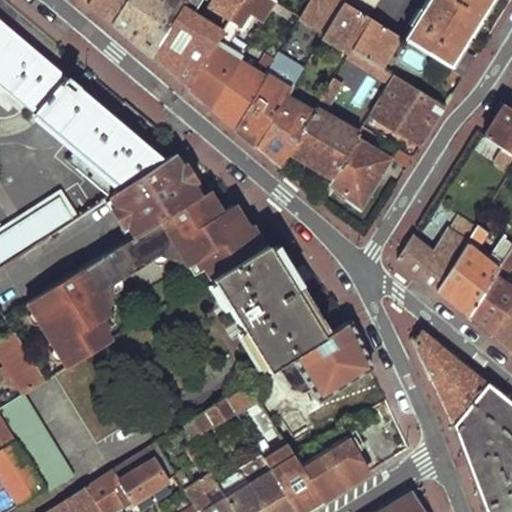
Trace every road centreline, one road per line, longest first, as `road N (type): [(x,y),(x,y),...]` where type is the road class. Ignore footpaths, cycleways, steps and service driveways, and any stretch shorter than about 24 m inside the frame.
road 1 (residential): [(358,265),(50,0)]
road 2 (residential): [(358,265),(511,44)]
road 3 (residential): [(441,455),(358,265)]
road 4 (residential): [(511,386),(358,265)]
